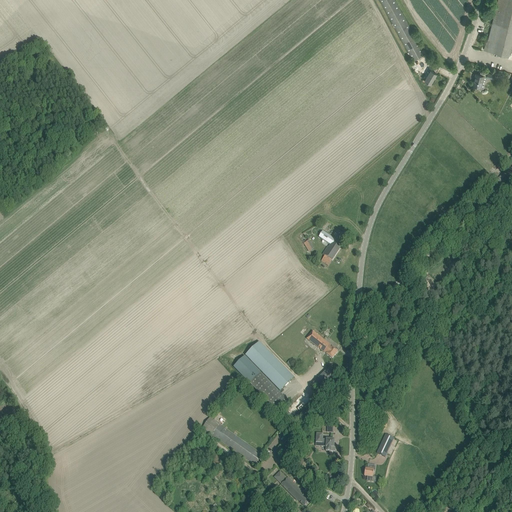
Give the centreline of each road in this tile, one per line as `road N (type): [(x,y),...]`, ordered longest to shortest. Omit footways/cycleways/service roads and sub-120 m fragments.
road 1 (tertiary): [(353,355),(375,210),(453,79),(480,0)]
road 2 (unclassified): [(353,355),(412,265),(511,183)]
road 3 (tertiary): [(343,511),(353,355)]
road 4 (unknown): [(197,427),(302,511)]
